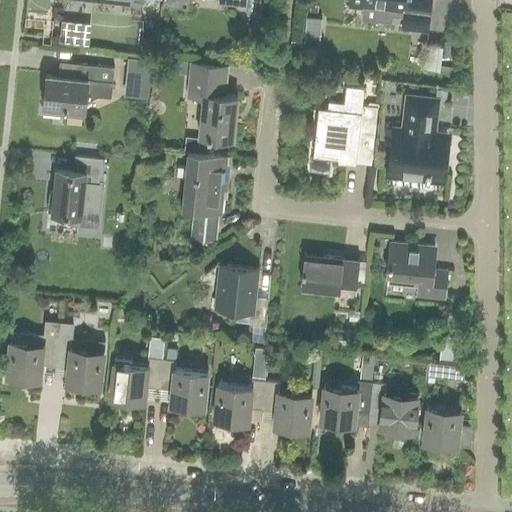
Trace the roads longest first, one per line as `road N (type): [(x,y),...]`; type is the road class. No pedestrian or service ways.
road 1 (residential): [(484,217),(264,192),(287,0)]
road 2 (residential): [(482,511),(484,217)]
road 3 (residential): [(484,217),(485,0)]
road 4 (tertiary): [(196,499),(63,484),(0,488)]
